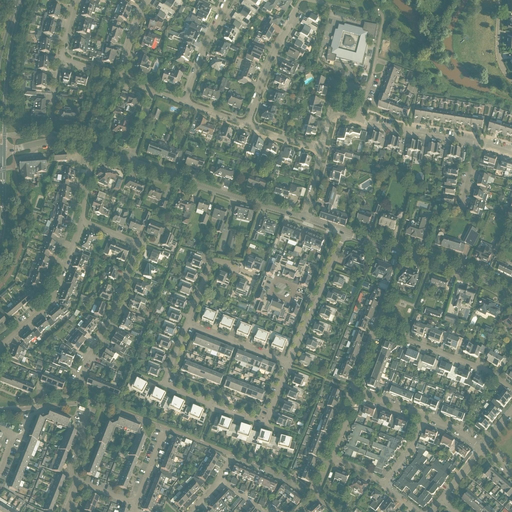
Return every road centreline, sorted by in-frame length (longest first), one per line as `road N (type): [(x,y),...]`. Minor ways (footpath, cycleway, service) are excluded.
road 1 (residential): [(185,323),(165,383),(214,406),(264,423),(289,363)]
road 2 (residential): [(77,390),(137,249),(135,240),(81,219)]
road 3 (residential): [(128,158),(304,218)]
road 4 (residential): [(345,233),(511,294)]
road 5 (secondary): [(4,152),(6,79),(21,0)]
road 6 (residential): [(0,343),(54,293),(81,219)]
road 7 (residential): [(375,328),(482,368),(511,388)]
road 8 (residential): [(289,363),(345,233)]
road 9 (residential): [(299,0),(246,125)]
road 10 (residential): [(356,120),(479,140)]
